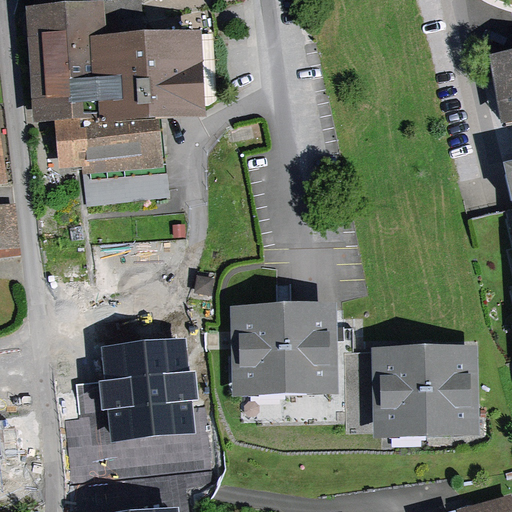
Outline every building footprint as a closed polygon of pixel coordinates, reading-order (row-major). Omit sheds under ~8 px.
[(153,123),(153,117),(197,114),(193,37),(156,39),(142,26),(141,2),(35,9),(36,20),(28,20),(34,100),(41,99),(42,121),(60,120),(65,167),(82,165),(86,200),(168,191),(160,122),(153,123)] [(511,71),(508,72),(507,67),(496,69),(505,119),(511,117),(511,71)] [(0,258),(21,256),(16,211),(0,212),(0,258)] [(178,256),(176,217),(120,220),(122,259),(178,256)] [(51,278),(80,277),(79,254),(51,256),(51,278)] [(162,315),(161,304),(170,303),(165,264),(119,271),(122,293),(131,292),(133,308),(141,306),(142,312),(150,311),(151,316),(162,315)] [(239,319),(240,388),(330,386),(329,317),(292,318),(292,314),(276,314),(276,318),(239,319)] [(2,354),(3,380),(33,379),(32,353),(2,354)] [(380,361),(381,430),(471,428),(470,359),(433,360),(433,355),(417,356),(417,360),(380,361)] [(511,511),(508,502),(478,510),(478,511),(511,511)]
